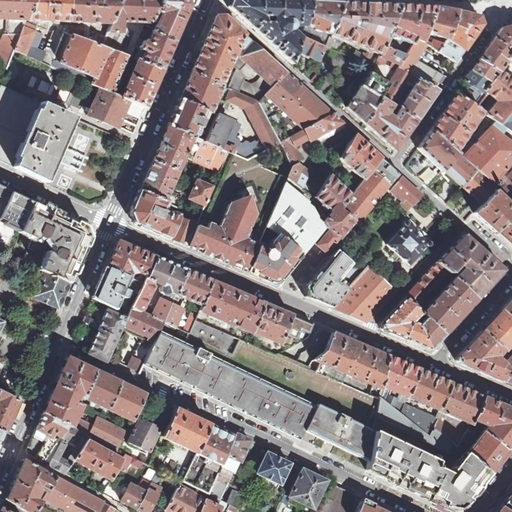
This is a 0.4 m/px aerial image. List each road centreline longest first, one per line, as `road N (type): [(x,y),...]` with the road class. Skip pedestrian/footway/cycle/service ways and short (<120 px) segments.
road 1 (residential): [(420,511),(57,343)]
road 2 (residential): [(363,332),(109,225)]
road 3 (residential): [(208,0),(109,225)]
road 4 (residential): [(210,0),(392,162)]
road 5 (residential): [(499,0),(493,20),(392,162)]
road 6 (residential): [(363,332),(463,226)]
road 7 (residential): [(126,511),(12,449)]
road 8 (residential): [(109,225),(57,343)]
road 9 (residential): [(0,172),(109,225)]
